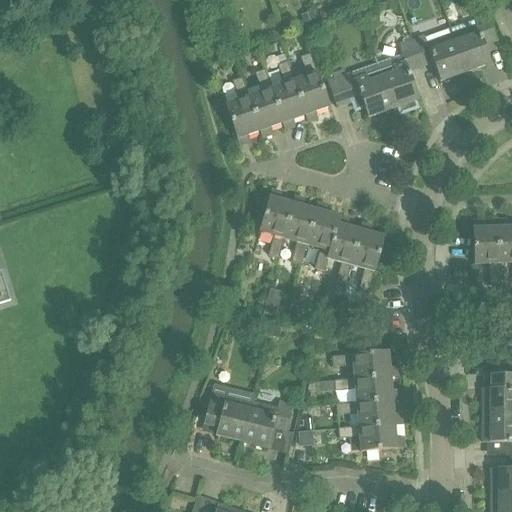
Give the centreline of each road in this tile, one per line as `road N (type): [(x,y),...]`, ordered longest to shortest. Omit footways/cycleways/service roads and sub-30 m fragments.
road 1 (residential): [(440,499),(348,481),(260,488),(164,460)]
road 2 (residential): [(439,362),(421,259),(423,212)]
road 3 (residential): [(440,499),(439,362)]
road 4 (residential): [(423,212),(479,139),(511,121)]
